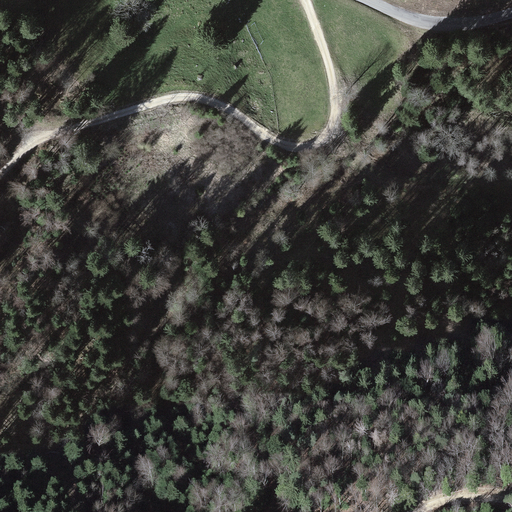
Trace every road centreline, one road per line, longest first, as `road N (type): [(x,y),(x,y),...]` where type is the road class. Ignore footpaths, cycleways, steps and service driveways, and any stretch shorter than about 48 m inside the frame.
road 1 (track): [(306,0),(332,72),(335,106),(315,139),(282,146),(188,96),(106,114)]
road 2 (tertiary): [(511,12),(428,22),(367,0)]
road 3 (track): [(0,172),(44,131),(106,114)]
